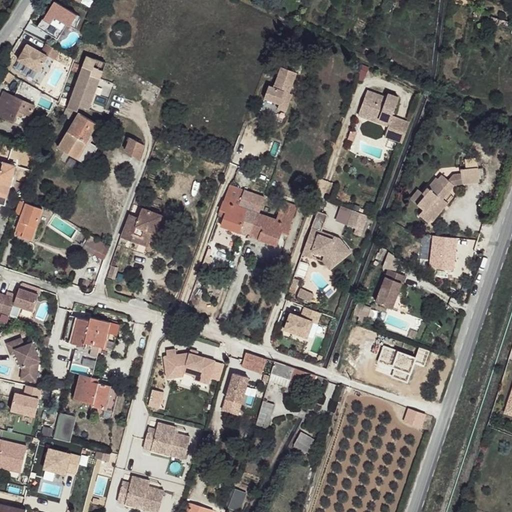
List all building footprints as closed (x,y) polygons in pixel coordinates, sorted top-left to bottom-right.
[(59,0),(43,26),(61,38),(70,23),(79,29),(85,16),(59,0)] [(16,65),(41,77),(50,58),(54,60),(59,51),(42,43),(39,50),(27,44),(16,65)] [(303,56),(291,51),(286,66),(282,65),(275,85),(270,83),(265,96),(280,102),(279,106),(287,109),(293,92),(290,91),(303,56)] [(108,60),(90,54),(72,106),(80,108),(83,104),(92,107),(106,72),(108,60)] [(37,104),(6,91),(0,103),(0,112),(17,119),(21,111),(32,114),(37,104)] [(371,95),(364,113),(374,117),(373,120),(382,124),(380,127),(391,131),(402,103),(391,99),(390,103),(371,95)] [(78,111),(71,109),(69,116),(76,118),(78,111)] [(374,117),(364,113),(361,120),(380,127),(382,124),(373,120),(374,117)] [(96,125),(86,119),(82,125),(75,123),(61,144),(70,149),(69,151),(78,156),(96,125)] [(146,144),(135,138),(128,149),(141,156),(146,144)] [(466,167),(471,167),(478,166),(477,157),(469,158),(466,159),(467,164),(466,167)] [(6,164),(0,161),(0,195),(2,192),(9,194),(21,162),(9,158),(6,164)] [(471,167),(466,167),(462,168),(463,176),(465,182),(482,180),(478,166),(471,167)] [(463,176),(456,173),(453,182),(460,184),(463,176)] [(448,200),(459,188),(446,176),(442,181),(441,178),(426,195),(431,199),(423,208),(426,211),(422,218),(431,225),(434,221),(446,206),(444,204),(448,200)] [(260,215),(266,197),(230,185),(221,208),(229,211),(224,225),(241,231),(242,227),(252,231),(258,214),(260,215)] [(426,195),(423,192),(415,202),(423,208),(431,199),(426,195)] [(31,198),(24,193),(17,212),(25,215),(30,203),(31,198)] [(54,195),(49,193),(46,200),(51,202),(54,195)] [(453,204),(448,200),(444,204),(446,206),(434,221),(437,224),(453,204)] [(299,206),(288,202),(284,209),(279,208),(275,220),(285,224),(283,231),(289,234),(299,206)] [(43,208),(30,203),(25,215),(20,229),(24,232),(23,235),(33,238),(43,208)] [(140,212),(132,209),(123,234),(147,244),(149,237),(158,211),(142,206),(140,212)] [(170,216),(158,211),(149,237),(161,240),(170,216)] [(369,219),(354,213),(348,228),(358,232),(355,237),(361,239),(369,219)] [(260,215),(258,214),(252,231),(261,234),(260,237),(279,244),(283,231),(285,224),(275,220),(260,215)] [(313,230),(303,256),(313,260),(313,259),(315,253),(328,258),(332,263),(348,250),(340,240),(335,238),(333,241),(319,236),(321,233),(313,230)] [(321,233),(319,236),(333,241),(335,238),(321,233)] [(102,243),(90,237),(86,248),(97,253),(102,243)] [(352,255),(348,250),(332,263),(328,258),(315,253),(313,259),(324,263),(330,272),(352,255)] [(389,268),(377,301),(393,307),(402,283),(403,283),(407,275),(389,268)] [(0,315),(8,318),(12,308),(31,314),(36,298),(18,291),(14,302),(0,296),(0,315)] [(70,316),(63,341),(76,344),(74,348),(68,370),(79,373),(91,376),(99,347),(103,347),(109,321),(90,316),(89,320),(71,316),(70,316)] [(109,321),(103,347),(111,349),(118,324),(109,321)] [(16,342),(5,346),(10,357),(15,354),(21,369),(22,369),(21,381),(35,383),(37,363),(38,363),(31,345),(23,348),(18,350),(16,342)] [(245,352),(242,363),(250,366),(255,355),(245,352)] [(250,366),(250,369),(260,373),(265,359),(255,355),(250,366)] [(274,361),(271,374),(288,380),(290,379),(309,386),(313,375),(274,361)] [(79,373),(72,398),(90,402),(89,405),(102,409),(109,386),(110,381),(91,376),(79,373)] [(232,374),(220,412),(237,417),(249,379),(232,374)] [(0,386),(0,400),(44,412),(48,398),(0,386)] [(89,405),(87,413),(109,419),(118,389),(109,386),(102,409),(89,405)] [(263,400),(256,425),(260,426),(261,423),(264,424),(268,413),(272,414),(275,404),(263,400)] [(408,409),(403,423),(420,429),(425,415),(408,409)] [(58,413),(52,436),(68,440),(74,418),(58,413)] [(147,429),(142,449),(183,460),(188,438),(182,437),(173,434),(174,429),(157,424),(155,431),(147,429)] [(184,431),(174,429),(173,434),(182,437),(184,431)] [(300,430),(293,445),(312,455),(318,440),(300,430)] [(83,459),(109,460),(110,449),(83,447),(83,459)] [(121,482),(116,502),(153,511),(157,511),(163,491),(157,490),(147,487),(149,482),(131,477),(129,484),(121,482)] [(158,484),(149,482),(147,487),(157,490),(158,484)] [(233,489),(225,508),(235,511),(239,511),(246,494),(233,489)] [(0,511),(25,511),(26,510),(21,509),(0,503),(0,511)] [(191,503),(187,511),(212,511),(213,511),(191,503)]
